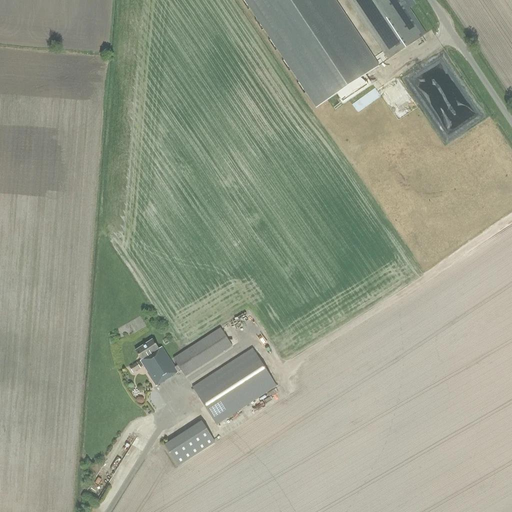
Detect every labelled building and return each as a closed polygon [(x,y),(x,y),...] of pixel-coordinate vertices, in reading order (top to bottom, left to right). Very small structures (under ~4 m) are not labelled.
[(242,0),(316,109),(337,95),(343,104),(371,85),(365,76),(379,66),(334,0),(242,0)] [(347,0),(387,60),(426,34),(403,0),(347,0)] [(360,111),(383,96),(377,88),(354,103),(360,111)] [(233,346),(221,327),(174,358),(178,365),(175,367),(162,346),(159,348),(153,339),(135,350),(142,360),(130,367),(133,372),(143,366),(156,386),(181,369),(186,376),(233,346)] [(277,386),(253,349),(193,388),(216,425),(277,386)] [(216,442),(202,420),(165,445),(178,466),(216,442)]
